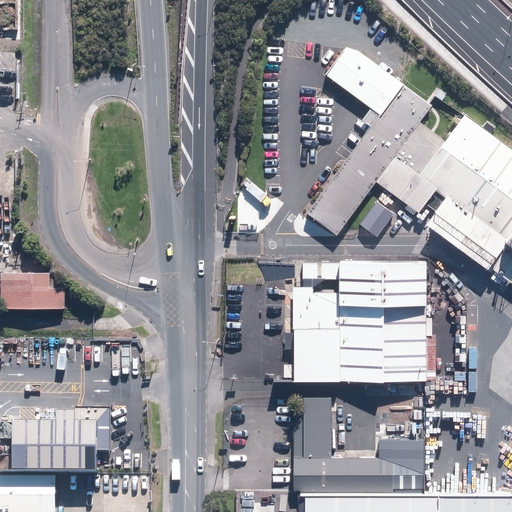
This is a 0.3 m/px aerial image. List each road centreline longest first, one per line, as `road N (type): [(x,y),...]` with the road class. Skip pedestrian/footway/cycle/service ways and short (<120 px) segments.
road 1 (motorway): [(165,283),(147,0)]
road 2 (motorway): [(204,0),(192,245)]
road 3 (secondary): [(187,511),(182,319)]
